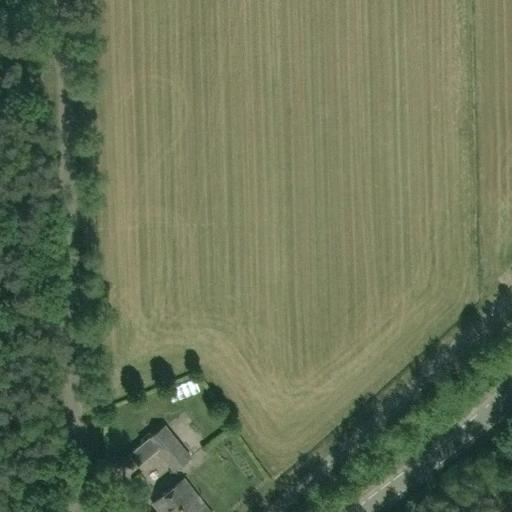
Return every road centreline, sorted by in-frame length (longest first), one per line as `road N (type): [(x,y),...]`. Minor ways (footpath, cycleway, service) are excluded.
road 1 (unclassified): [(77,511),(65,0)]
road 2 (tertiary): [(363,511),(511,392)]
